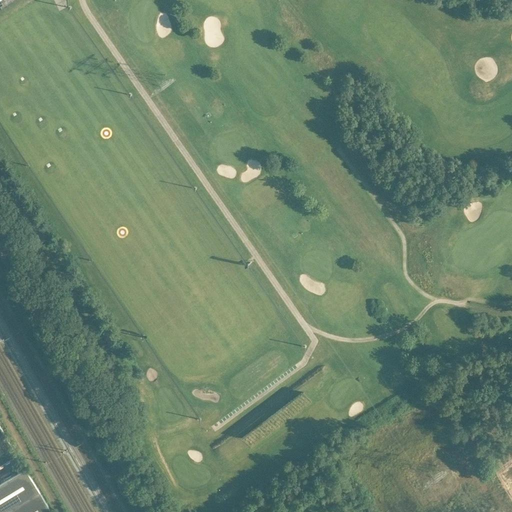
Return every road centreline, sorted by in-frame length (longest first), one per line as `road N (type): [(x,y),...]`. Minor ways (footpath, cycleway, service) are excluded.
road 1 (track): [(142,511),(0,259)]
road 2 (track): [(301,320),(352,341),(401,330),(435,301),(511,313)]
road 3 (track): [(60,511),(0,406)]
